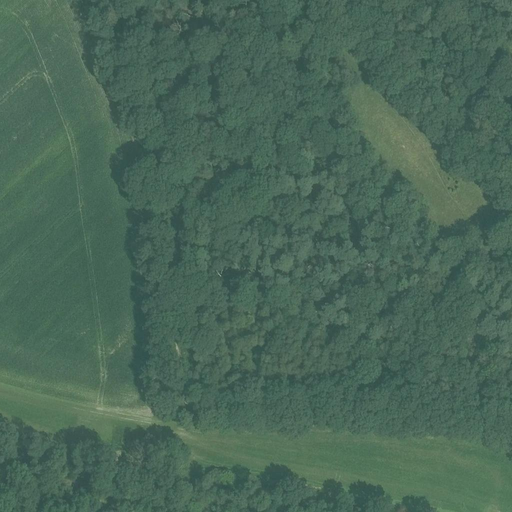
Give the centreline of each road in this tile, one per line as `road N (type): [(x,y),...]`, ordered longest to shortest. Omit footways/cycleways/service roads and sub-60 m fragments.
road 1 (track): [(475,231),(332,52),(322,11)]
road 2 (track): [(142,202),(286,64),(322,11)]
road 3 (track): [(475,231),(472,382),(485,425),(511,432)]
